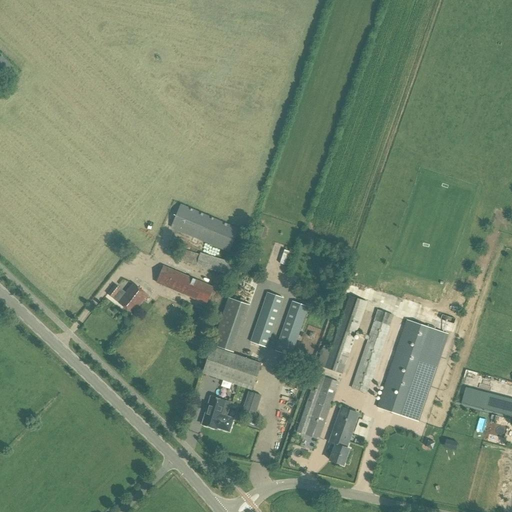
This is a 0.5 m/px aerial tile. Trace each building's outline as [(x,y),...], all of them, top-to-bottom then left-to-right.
[(181,204),(171,228),(228,253),(239,228),(181,204)] [(261,226),(258,236),(265,238),(268,228),(261,226)] [(184,249),(180,261),(196,266),(200,254),(184,249)] [(200,254),(196,266),(229,276),(233,262),(200,253),(200,254)] [(164,265),(156,283),(207,305),(214,287),(164,265)] [(257,289),(259,284),(249,280),(247,285),(257,289)] [(115,285),(108,294),(119,303),(132,314),(148,295),(134,284),(126,294),(115,285)] [(263,306),(250,342),(267,348),(284,298),(261,290),(256,304),(263,306)] [(323,348),(316,365),(342,374),(367,302),(349,296),(330,351),(323,348)] [(228,298),(212,345),(233,352),(249,305),(228,298)] [(291,301),(274,350),(292,356),(297,341),(300,331),(309,307),(291,301)] [(351,388),(367,394),(394,316),(377,310),(351,388)] [(418,421),(447,334),(406,320),(377,408),(418,421)] [(470,338),(494,342),(495,332),(472,328),(470,338)] [(189,334),(187,341),(201,346),(204,339),(189,334)] [(211,347),(202,373),(252,389),(260,363),(211,347)] [(316,374),(296,432),(319,440),(339,382),(316,374)] [(241,416),(254,421),(262,395),(249,391),(241,416)] [(211,397),(202,424),(216,429),(217,428),(229,432),(233,419),(225,416),(230,403),(211,397)] [(340,408),(328,443),(347,450),(359,414),(340,408)] [(443,423),(439,438),(502,452),(504,443),(492,441),(494,436),(459,429),(459,430),(451,429),(452,425),(443,423)] [(334,446),(329,460),(343,465),(348,451),(334,446)]
